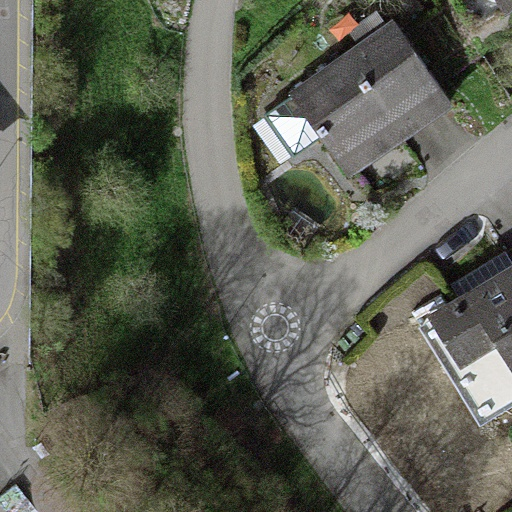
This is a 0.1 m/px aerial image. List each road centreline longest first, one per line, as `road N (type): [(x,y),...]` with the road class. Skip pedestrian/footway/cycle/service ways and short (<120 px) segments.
road 1 (residential): [(269,373),(210,244),(194,145),(215,0)]
road 2 (residential): [(269,373),(511,164)]
road 3 (residential): [(0,278),(1,0)]
road 4 (residential): [(375,511),(269,373)]
